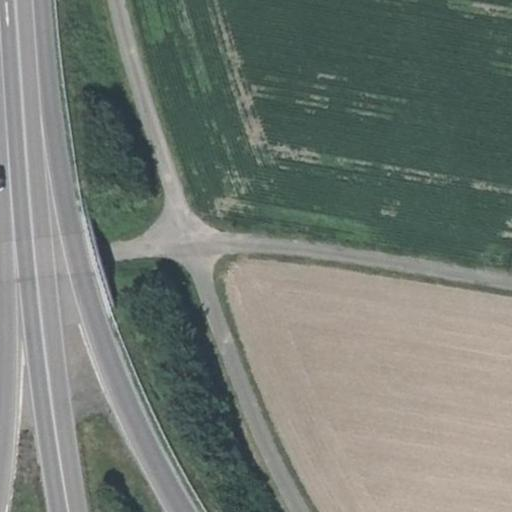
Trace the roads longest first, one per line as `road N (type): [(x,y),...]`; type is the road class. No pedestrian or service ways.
road 1 (trunk): [(195,511),(161,451),(39,154)]
road 2 (trunk): [(39,154),(20,212),(6,511)]
road 3 (trunk): [(39,154),(84,511)]
road 4 (unclassified): [(511,280),(314,247),(195,243)]
road 5 (unclassified): [(195,243),(265,439),(300,511)]
road 6 (unclassified): [(195,243),(123,0)]
road 7 (unclassified): [(0,266),(195,243)]
road 8 (trunk): [(39,154),(27,0)]
